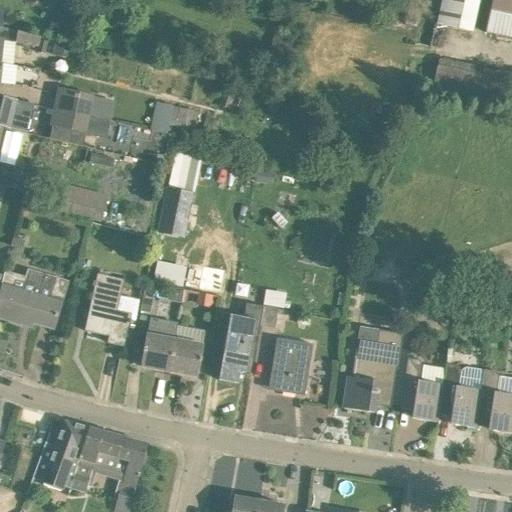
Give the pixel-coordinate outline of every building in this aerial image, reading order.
[(478,0),(440,0),(435,26),(471,33),(478,0)] [(511,0),(491,0),(485,33),(511,39),(511,0)] [(40,39),(17,33),(17,32),(0,28),(0,64),(1,65),(1,64),(12,66),(15,44),(37,49),(40,39)] [(293,38),(274,33),(269,54),(288,59),(293,38)] [(48,43),(39,41),(37,49),(36,53),(45,55),(48,43)] [(52,56),(66,59),(70,44),(55,41),(52,56)] [(511,103),(511,75),(440,60),(434,86),(511,103)] [(16,67),(12,66),(1,64),(1,65),(0,64),(0,85),(14,87),(16,67)] [(88,120),(92,97),(58,89),(53,112),(88,120)] [(234,96),(223,91),(217,106),(229,110),(234,96)] [(26,135),(33,106),(0,97),(0,128),(4,129),(26,135)] [(190,130),(194,113),(157,104),(150,132),(166,135),(168,126),(190,130)] [(88,120),(53,112),(50,128),(52,128),(49,140),(80,147),(82,136),(106,142),(110,125),(88,120)] [(215,155),(204,153),(202,161),(214,163),(215,155)] [(168,187),(192,192),(194,193),(201,159),(175,154),(168,187)] [(257,170),(255,182),(267,184),(269,172),(257,170)] [(101,222),(107,197),(58,184),(51,209),(101,222)] [(168,187),(166,187),(157,233),(183,238),(192,192),(168,187)] [(20,255),(24,241),(13,238),(9,252),(20,255)] [(191,263),(188,284),(220,288),(223,267),(191,263)] [(427,278),(418,264),(401,276),(411,289),(427,278)] [(53,330),(67,283),(27,271),(25,278),(4,272),(1,286),(0,285),(0,320),(22,326),(23,321),(53,330)] [(117,312),(124,281),(97,275),(84,332),(108,338),(107,344),(123,348),(131,316),(117,312)] [(433,291),(420,288),(418,302),(430,304),(433,291)] [(198,294),(196,306),(209,308),(211,296),(198,294)] [(140,311),(149,313),(152,300),(143,298),(140,311)] [(462,313),(464,302),(455,300),(453,312),(462,313)] [(494,315),(504,316),(506,304),(496,303),(494,315)] [(263,308),(245,304),(242,318),(230,316),(218,381),(238,385),(240,373),(251,375),(259,327),(263,308)] [(274,330),(277,310),(263,308),(259,327),(274,330)] [(297,324),(308,326),(310,318),(298,316),(297,324)] [(174,341),(177,324),(150,319),(141,368),(169,373),(174,341)] [(398,370),(403,335),(381,332),(379,344),(357,340),(351,379),(348,378),(343,410),(365,413),(367,405),(390,409),(395,370),(398,370)] [(304,397),(312,346),(276,340),(271,374),(279,376),(276,392),(304,397)] [(196,378),(202,346),(174,341),(169,373),(196,378)] [(441,386),(443,370),(421,366),(418,361),(406,359),(399,409),(417,412),(416,421),(437,424),(438,416),(438,415),(442,386),(441,386)] [(476,421),(482,371),(464,369),(460,372),(456,367),(444,365),(443,370),(441,386),(442,386),(438,415),(438,416),(455,418),(454,426),(475,430),(476,421)] [(511,396),(498,394),(496,390),(497,378),(494,373),(482,371),(476,421),(493,424),(492,432),(511,435),(511,396)] [(72,490),(80,460),(88,429),(64,423),(55,449),(44,445),(33,475),(44,479),(45,479),(69,488),(69,489),(72,490)] [(111,478),(122,439),(88,429),(80,460),(72,490),(84,493),(90,472),(111,478)] [(115,511),(129,511),(148,446),(122,439),(111,478),(122,482),(114,511),(115,511)] [(1,454),(0,457),(0,471),(6,474),(12,457),(1,454)] [(257,511),(259,502),(235,497),(232,511),(257,511)] [(282,511),(283,506),(259,502),(257,511),(282,511)]
